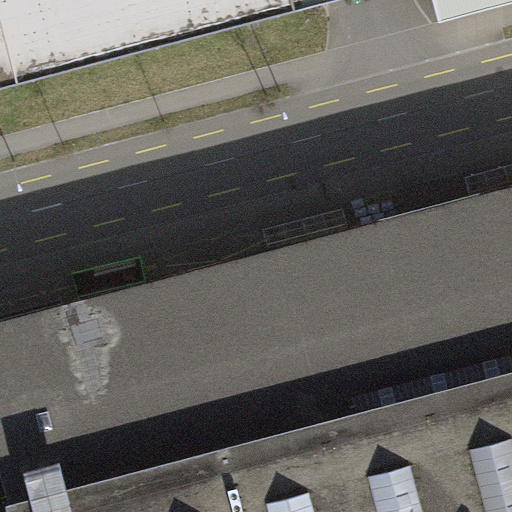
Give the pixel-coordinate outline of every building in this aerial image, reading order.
[(0,0),(20,73),(296,0),(0,0)] [(0,0),(0,78),(20,73),(0,0)] [(438,0),(441,8),(472,0),(438,0)] [(0,426),(22,509),(511,377),(511,186),(472,197),(434,207),(0,323),(0,426)] [(511,511),(511,377),(22,509),(22,511),(511,511)]
